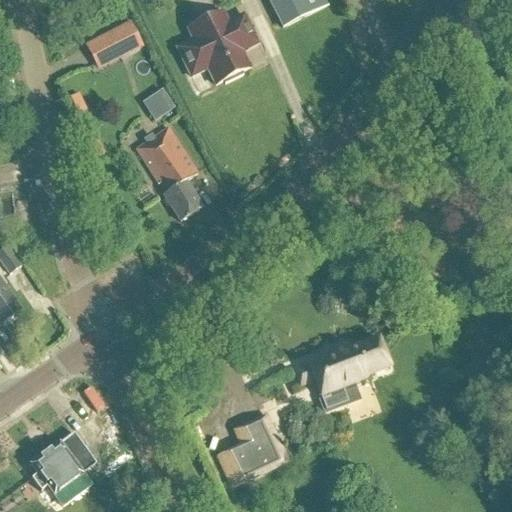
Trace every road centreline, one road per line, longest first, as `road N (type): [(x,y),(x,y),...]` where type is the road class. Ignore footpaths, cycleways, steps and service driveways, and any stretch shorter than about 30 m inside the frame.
road 1 (unclassified): [(101,330),(61,219),(18,0)]
road 2 (tertiary): [(101,330),(298,189)]
road 3 (tertiary): [(298,189),(431,0)]
road 4 (residential): [(173,511),(101,330)]
road 5 (residential): [(491,208),(364,192)]
road 6 (tertiary): [(0,405),(101,330)]
